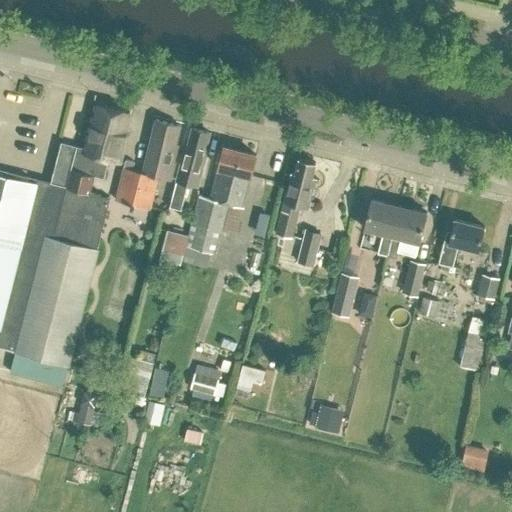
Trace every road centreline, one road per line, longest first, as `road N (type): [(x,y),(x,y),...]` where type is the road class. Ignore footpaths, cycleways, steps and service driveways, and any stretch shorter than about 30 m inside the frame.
road 1 (secondary): [(511,165),(0,38)]
road 2 (unclassified): [(511,44),(335,0)]
